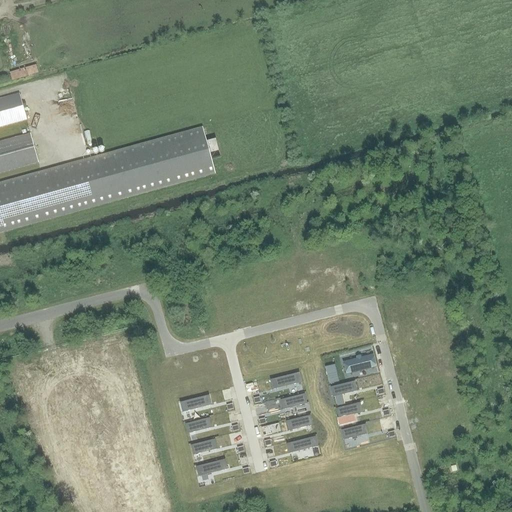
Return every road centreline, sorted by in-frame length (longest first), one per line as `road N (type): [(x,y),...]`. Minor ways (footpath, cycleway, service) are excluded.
road 1 (residential): [(425,511),(376,315),(360,307),(226,340)]
road 2 (residential): [(226,340),(180,351),(167,346),(143,292),(0,325)]
road 3 (residential): [(226,340),(259,472)]
